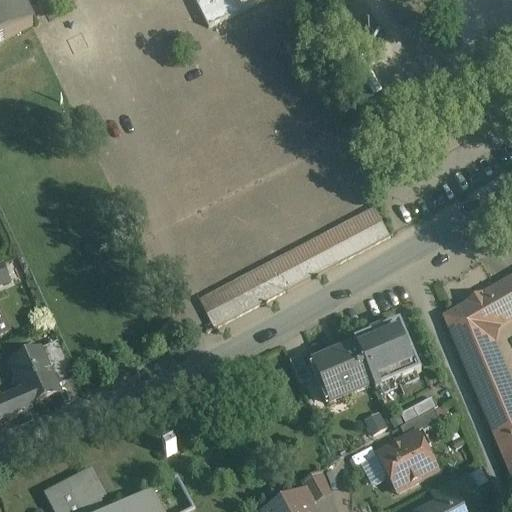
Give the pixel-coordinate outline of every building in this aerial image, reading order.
[(0,0),(0,43),(33,27),(19,0),(0,0)] [(193,0),(209,30),(271,0),(193,0)] [(354,59),(364,53),(381,87),(392,81),(367,34),(347,45),(354,59)] [(210,322),(392,245),(380,216),(198,292),(210,322)] [(3,265),(0,266),(0,286),(10,282),(3,265)] [(511,386),(493,341),(497,331),(511,321),(511,279),(443,319),(511,482),(511,386)] [(398,333),(359,350),(374,385),(413,368),(398,333)] [(75,381),(60,348),(42,356),(56,389),(75,381)] [(356,349),(315,366),(332,406),(373,388),(356,349)] [(42,356),(40,353),(22,361),(24,364),(12,369),(17,378),(13,387),(23,390),(21,395),(22,395),(28,409),(59,395),(56,389),(42,356)] [(302,359),(290,364),(300,388),(312,383),(302,359)] [(0,401),(0,427),(9,423),(9,422),(30,413),(28,409),(22,395),(21,395),(1,404),(0,401)] [(434,413),(400,431),(406,442),(417,436),(418,438),(441,425),(434,413)] [(406,442),(398,446),(399,448),(378,459),(388,478),(386,484),(391,493),(396,494),(398,496),(438,475),(418,438),(417,436),(406,442)] [(92,472),(44,497),(52,511),(194,511),(195,511),(178,479),(115,511),(104,511),(100,504),(107,500),(92,472)] [(321,473),(302,483),(314,505),(330,496),(321,473)] [(466,478),(434,494),(441,509),(454,502),(455,504),(474,494),(466,478)] [(308,511),(301,498),(275,511),(308,511)] [(441,509),(434,511),(459,511),(455,504),(454,502),(441,509)]
